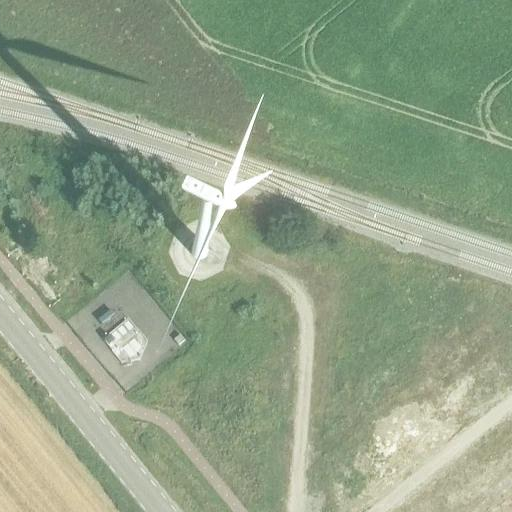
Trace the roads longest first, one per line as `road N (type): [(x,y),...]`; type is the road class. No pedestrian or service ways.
road 1 (track): [(298,511),(305,319),(294,284),(267,266),(226,264)]
road 2 (tertiary): [(160,511),(0,314)]
road 3 (unclassified): [(378,511),(511,402)]
